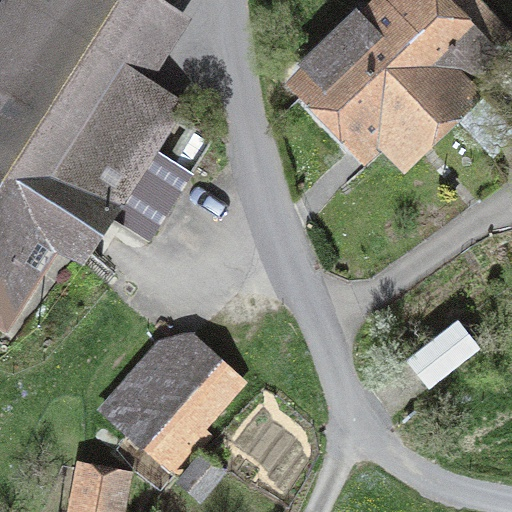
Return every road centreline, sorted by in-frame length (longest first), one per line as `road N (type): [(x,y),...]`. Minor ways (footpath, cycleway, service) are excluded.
road 1 (track): [(351,433),(324,338),(268,214),(247,139),(229,0)]
road 2 (track): [(511,228),(459,250),(324,338)]
road 3 (track): [(511,501),(451,488),(351,433)]
